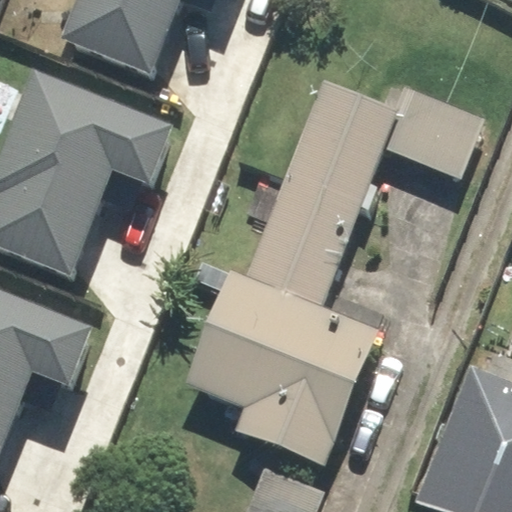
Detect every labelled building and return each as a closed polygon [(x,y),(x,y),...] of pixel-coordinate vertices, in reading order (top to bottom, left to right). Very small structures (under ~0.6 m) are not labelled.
[(73,0),(74,0),(82,4),(60,62),(154,98),(192,0),(73,0)] [(506,0),(483,0),(502,9),(506,0)] [(397,114),(330,88),(253,292),(231,283),(188,396),(246,418),(238,438),(336,475),(384,349),(323,326),(384,164),(464,195),(489,129),(404,96),(397,114)] [(179,146),(41,92),(0,195),(0,207),(9,211),(0,233),(0,263),(74,293),(116,187),(156,203),(179,146)] [(105,325),(0,283),(0,472),(1,472),(43,366),(83,382),(105,325)] [(426,511),(427,511),(511,511),(511,388),(478,375),(426,511)] [(257,511),(321,511),(327,501),(278,475),(257,511)]
